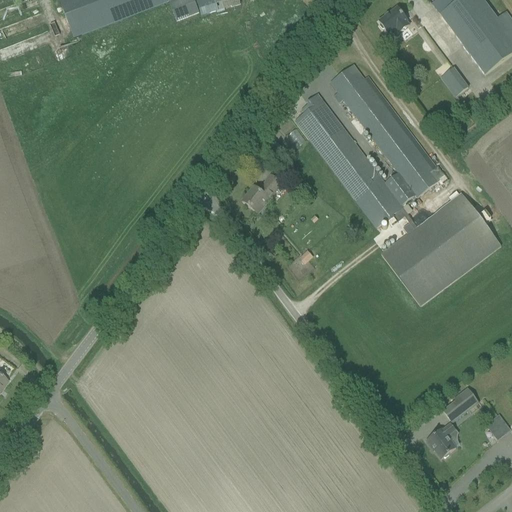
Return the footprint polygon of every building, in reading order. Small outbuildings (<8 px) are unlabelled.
[(58,0),(74,41),(170,4),(168,0),(58,0)] [(195,2),(193,0),(179,0),(169,4),(177,24),(200,15),(196,6),(198,6),(196,1),(195,2)] [(198,6),(202,18),(241,6),(239,0),(196,0),(196,1),(198,6)] [(441,0),(432,6),(485,77),(511,57),(511,21),(506,14),(497,21),(481,0),(441,0)] [(398,9),(379,23),(380,25),(380,28),(382,31),(384,30),(393,43),(401,37),(400,35),(411,27),(398,9)] [(386,54),(382,58),(386,64),(391,61),(386,54)] [(377,231),(387,223),(391,229),(404,219),(414,231),(381,257),(421,309),(501,249),(461,195),(417,229),(401,208),(416,197),(418,200),(440,183),(440,182),(444,179),(443,178),(445,177),(438,169),(437,170),(368,79),(364,82),(353,68),(330,85),(338,95),(334,98),(339,105),(343,102),(399,175),(384,186),(317,97),(307,104),(309,107),(302,112),(305,116),(295,123),(377,231)] [(440,80),(455,100),(469,90),(454,70),(440,80)] [(296,131),(288,138),(297,151),(306,143),(296,131)] [(275,143),(271,147),(278,153),(282,149),(275,143)] [(243,203),(258,216),(281,186),(271,178),(259,193),(254,189),(243,203)] [(302,257),(298,260),(305,267),(309,263),(313,259),(307,252),(302,257)] [(442,413),(452,426),(479,405),(468,390),(454,401),(455,403),(442,413)] [(500,423),(488,431),(497,443),(508,434),(500,423)] [(435,453),(441,461),(444,460),(446,460),(449,457),(449,455),(456,450),(447,439),(455,433),(450,426),(442,432),(427,444),(434,453),(435,453)]
